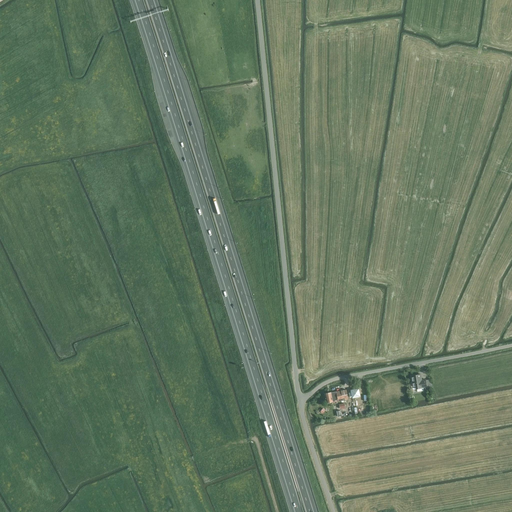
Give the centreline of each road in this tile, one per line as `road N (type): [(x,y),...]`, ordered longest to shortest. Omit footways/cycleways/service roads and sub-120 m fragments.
road 1 (motorway): [(311,511),(151,0)]
road 2 (motorway): [(136,0),(296,511)]
road 3 (unclassified): [(301,401),(257,0)]
road 4 (unclassified): [(301,401),(335,379),(511,346)]
